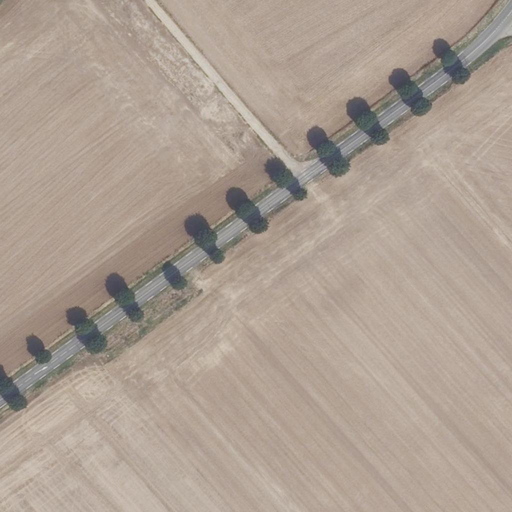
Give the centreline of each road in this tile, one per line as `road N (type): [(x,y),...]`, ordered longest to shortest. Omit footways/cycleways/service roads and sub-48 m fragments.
road 1 (tertiary): [(511,11),(449,72),(0,399)]
road 2 (track): [(302,178),(148,0)]
